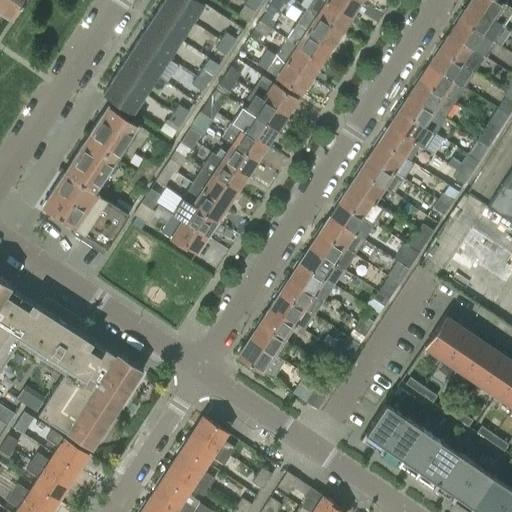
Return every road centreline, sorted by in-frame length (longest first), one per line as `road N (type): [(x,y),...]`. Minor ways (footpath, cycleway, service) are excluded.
road 1 (residential): [(202,372),(436,0)]
road 2 (residential): [(317,452),(418,288),(511,348)]
road 3 (residential): [(202,372),(0,238)]
road 4 (residential): [(0,183),(117,0)]
road 5 (residential): [(110,511),(202,372)]
road 6 (residential): [(317,452),(202,372)]
